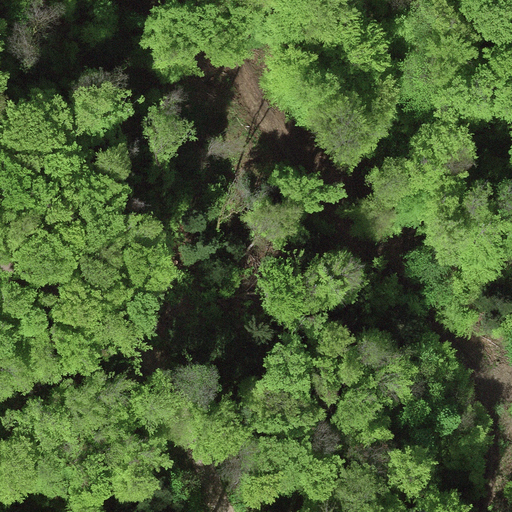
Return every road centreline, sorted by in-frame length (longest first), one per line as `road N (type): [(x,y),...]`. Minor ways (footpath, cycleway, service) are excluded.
road 1 (track): [(480,511),(489,408),(457,351),(348,232),(204,0)]
road 2 (track): [(225,511),(177,405),(144,363),(79,303),(0,271)]
